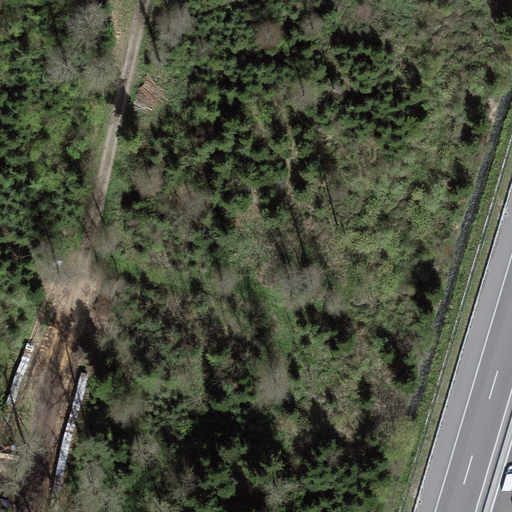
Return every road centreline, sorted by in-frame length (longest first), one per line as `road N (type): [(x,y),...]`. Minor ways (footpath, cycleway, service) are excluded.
road 1 (track): [(30,511),(147,0)]
road 2 (motorway): [(511,322),(455,511)]
